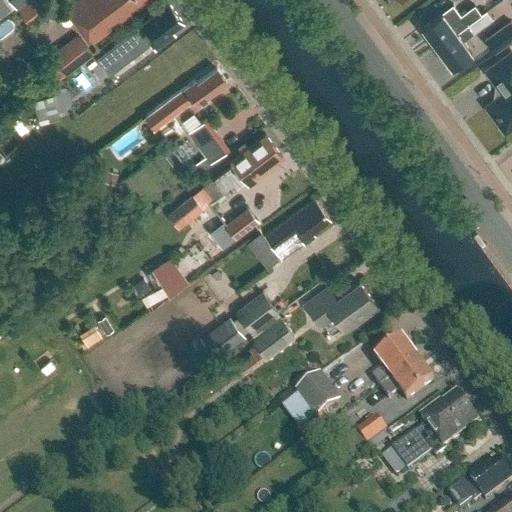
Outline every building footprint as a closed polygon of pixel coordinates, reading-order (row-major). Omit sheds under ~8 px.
[(78,0),(68,7),(93,41),(110,29),(108,25),(116,19),(119,23),(131,14),(128,10),(142,0),(78,0)] [(168,35),(183,23),(168,3),(124,37),(97,57),(109,74),(150,43),(155,50),(170,38),(168,35)] [(460,15),(452,4),(421,27),(436,48),(481,14),(474,5),(460,15)] [(486,10),(481,14),(436,48),(451,69),(472,53),(462,41),(472,34),(473,34),(492,20),(486,10)] [(484,39),(495,54),(511,41),(511,23),(510,20),(484,39)] [(77,35),(51,54),(67,75),(92,56),(77,35)] [(498,99),(488,107),(505,131),(511,125),(511,55),(511,54),(488,72),(500,88),(498,99)] [(197,107),(208,99),(206,97),(226,82),(217,69),(197,84),(195,81),(145,118),(154,129),(193,100),(197,107)] [(53,96),(33,102),(36,114),(56,108),(53,96)] [(230,150),(207,119),(188,133),(205,157),(189,168),(195,175),(230,150)] [(192,195),(163,219),(172,232),(210,202),(211,203),(225,194),(226,195),(245,181),(248,185),(271,168),(269,165),(281,157),(265,135),(230,162),(233,166),(214,180),(213,178),(202,186),(203,187),(192,195)] [(101,182),(114,185),(116,178),(103,175),(101,182)] [(314,200),(265,236),(276,251),(282,259),(303,243),(305,245),(315,238),(312,234),(329,221),(314,200)] [(248,207),(224,224),(235,238),(259,221),(248,207)] [(228,272),(241,262),(235,254),(222,264),(228,272)] [(168,255),(143,270),(159,299),(185,285),(168,255)] [(377,307),(359,282),(335,299),(326,287),(304,304),(321,327),(334,317),(344,331),(377,307)] [(262,291),(234,311),(251,333),(278,312),(262,291)] [(227,314),(197,335),(214,358),(243,337),(227,314)] [(237,378),(294,336),(281,318),(252,340),(256,345),(249,350),(253,355),(232,371),(237,378)] [(383,369),(372,377),(380,389),(417,361),(402,340),(376,360),(383,369)] [(433,383),(417,361),(380,389),(388,400),(400,392),(407,402),(433,383)] [(342,401),(322,374),(295,393),(316,420),(342,401)] [(447,451),(444,448),(478,423),(457,394),(443,405),(441,403),(420,418),(425,425),(392,449),(408,471),(432,454),(436,459),(447,451)] [(377,418),(357,433),(358,434),(351,439),(349,436),(336,446),(349,463),(362,453),(360,452),(367,446),(368,447),(388,432),(377,418)] [(460,511),(480,497),(485,503),(511,482),(511,481),(498,462),(471,482),(469,479),(447,495),(460,511)] [(511,511),(511,501),(497,511),(511,511)]
